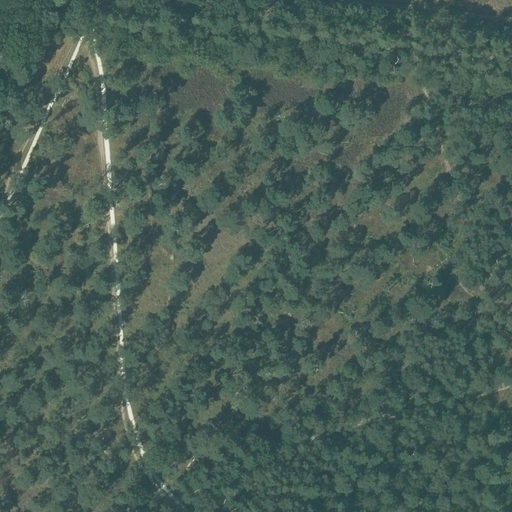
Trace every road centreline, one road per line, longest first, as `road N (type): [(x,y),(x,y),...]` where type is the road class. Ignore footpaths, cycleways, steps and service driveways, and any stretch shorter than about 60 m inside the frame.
road 1 (unknown): [(86,0),(117,406),(128,452),(170,511)]
road 2 (unclassified): [(511,58),(22,0)]
road 3 (unknown): [(511,385),(321,432),(142,511)]
road 4 (unknown): [(0,198),(92,0)]
road 5 (track): [(511,18),(348,0)]
